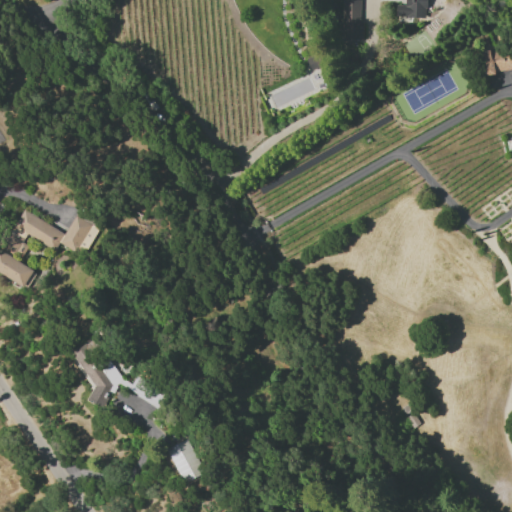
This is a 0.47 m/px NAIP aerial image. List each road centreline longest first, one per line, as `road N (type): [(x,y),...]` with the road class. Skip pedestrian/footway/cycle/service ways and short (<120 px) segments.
road 1 (residential): [(421,511),(326,415),(247,236),(175,136),(50,22),(7,0)]
road 2 (residential): [(88,511),(0,381)]
